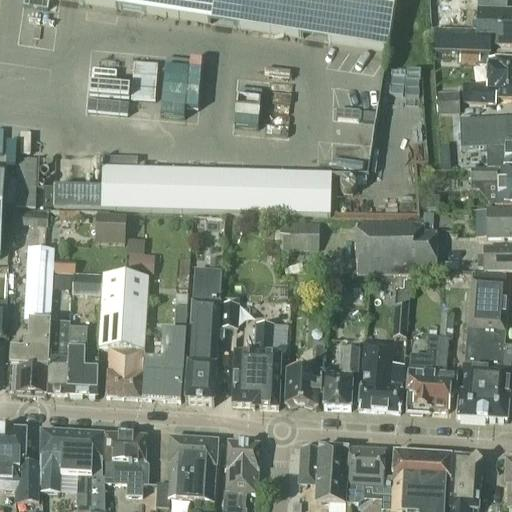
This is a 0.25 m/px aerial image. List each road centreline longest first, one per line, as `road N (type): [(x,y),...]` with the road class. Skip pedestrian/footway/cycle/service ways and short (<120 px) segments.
road 1 (residential): [(0,413),(224,421),(281,431)]
road 2 (residential): [(281,431),(511,442)]
